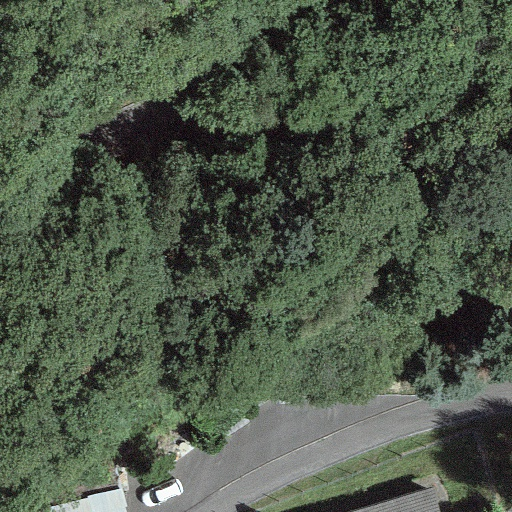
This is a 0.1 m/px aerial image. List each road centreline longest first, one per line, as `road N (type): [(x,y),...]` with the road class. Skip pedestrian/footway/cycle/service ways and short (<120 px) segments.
road 1 (track): [(42,141),(311,70),(511,3)]
road 2 (track): [(209,511),(278,472),(401,420),(511,388)]
road 3 (track): [(0,167),(269,0)]
